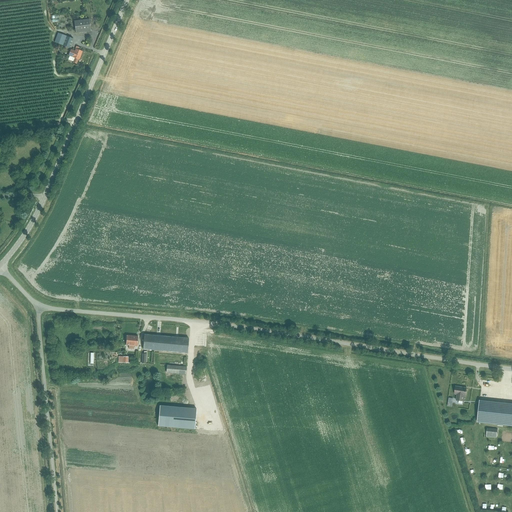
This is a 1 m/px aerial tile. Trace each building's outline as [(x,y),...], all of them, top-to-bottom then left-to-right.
[(76,34),(91,32),(89,20),(74,22),(76,34)] [(70,48),(73,39),(59,33),(55,43),(70,48)] [(69,56),(70,56),(68,60),(74,62),(73,63),(77,65),(79,60),(80,60),(83,52),(79,51),(80,48),(76,46),(75,49),(76,50),(75,51),(71,50),(69,56)] [(189,339),(144,335),(143,349),(187,353),(189,339)] [(137,346),(138,337),(127,336),(126,345),(129,346),(129,349),(134,349),(134,346),(137,346)] [(187,366),(167,365),(167,372),(186,374),(187,366)] [(455,394),(457,395),(456,400),(464,401),(465,396),(466,396),(467,388),(456,386),(455,394)] [(511,403),(480,400),(478,422),(511,426),(511,403)] [(195,429),(196,409),(161,406),(159,426),(195,429)]
